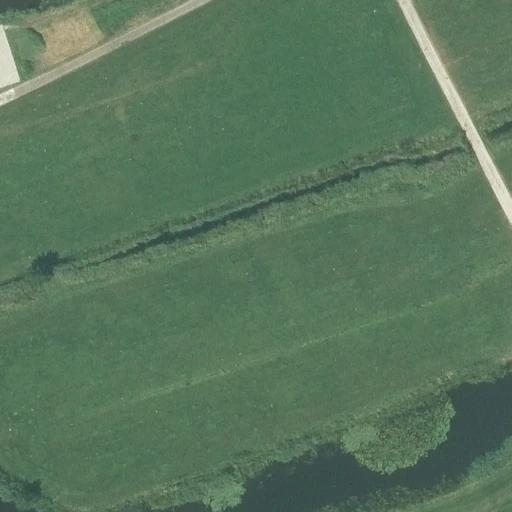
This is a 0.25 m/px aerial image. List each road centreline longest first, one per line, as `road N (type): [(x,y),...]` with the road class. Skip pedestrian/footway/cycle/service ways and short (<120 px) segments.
road 1 (track): [(406,0),(511,210)]
road 2 (track): [(0,94),(203,0)]
